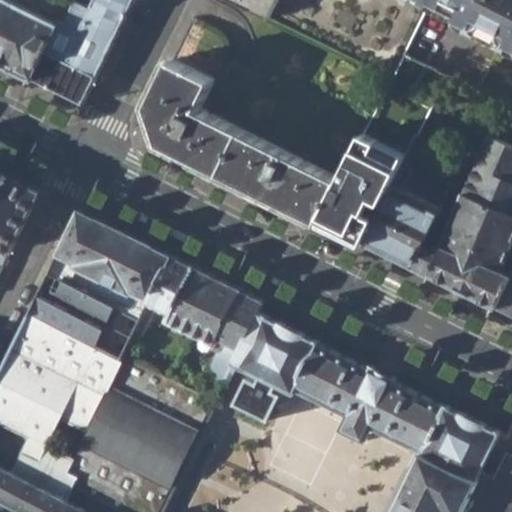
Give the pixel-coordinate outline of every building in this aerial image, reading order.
[(0,0),(0,60),(35,78),(67,18),(71,19),(74,11),(65,7),(59,20),(20,0),(0,0)] [(80,0),(76,8),(122,31),(137,0),(80,0)] [(409,0),(427,8),(430,2),(431,0),(234,0),(269,17),(277,0),(409,0)] [(511,0),(431,0),(430,2),(511,41),(511,0)] [(67,18),(35,78),(87,104),(122,31),(76,8),(74,11),(71,19),(67,18)] [(368,127),(184,36),(149,104),(163,142),(321,219),(368,127)] [(368,127),(321,219),(339,227),(342,222),(354,228),(351,234),(366,241),(403,165),(409,155),(380,141),(385,131),(369,124),(368,127)] [(462,197),(501,216),(511,188),(511,144),(487,133),(462,197)] [(403,165),(366,241),(415,266),(424,245),(442,209),(402,189),(411,169),(403,165)] [(0,273),(43,187),(0,166),(0,273)] [(424,245),(415,266),(497,306),(511,273),(503,268),(511,247),(511,188),(501,216),(462,197),(442,246),(437,244),(435,250),(424,245)] [(80,209),(31,310),(96,346),(117,309),(142,323),(151,305),(176,256),(80,209)] [(188,239),(191,232),(176,225),(172,232),(188,239)] [(223,280),(176,256),(151,305),(159,307),(171,311),(168,319),(193,331),(209,296),(214,298),(223,280)] [(511,272),(511,273),(497,306),(511,313),(511,272)] [(266,301),(223,280),(214,298),(209,296),(193,331),(217,343),(220,337),(230,342),(225,352),(220,353),(215,363),(216,368),(221,371),(219,376),(226,379),(235,363),(260,312),(266,301)] [(511,511),(511,464),(499,458),(491,473),(482,468),(500,431),(448,404),(445,406),(396,381),(397,378),(394,376),(392,379),(384,375),(380,373),(375,370),(377,367),(373,366),(371,369),(321,343),(322,341),(260,312),(235,363),(255,373),(249,388),(289,408),(299,389),(351,415),(342,430),(353,436),(354,436),(365,442),(373,426),(426,451),(394,511),(160,511),(217,398),(126,354),(123,361),(96,346),(31,310),(0,373),(0,419),(31,435),(15,469),(0,461),(0,498),(27,511),(511,511)]
